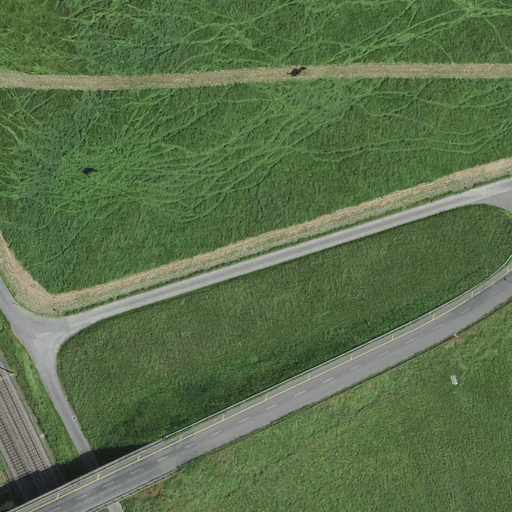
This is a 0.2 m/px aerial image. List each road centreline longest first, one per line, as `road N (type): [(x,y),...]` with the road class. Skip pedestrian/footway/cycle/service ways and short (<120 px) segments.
road 1 (unclassified): [(54,511),(511,284)]
road 2 (unclassified): [(509,182),(29,339)]
road 3 (unclassified): [(117,511),(29,339)]
